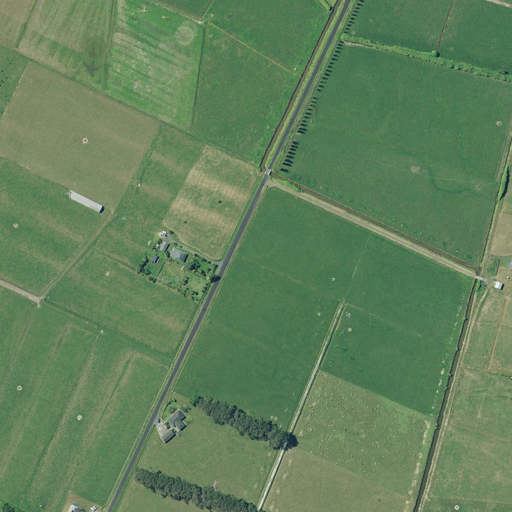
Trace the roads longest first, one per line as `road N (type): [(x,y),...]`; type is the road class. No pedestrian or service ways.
road 1 (residential): [(107,511),(264,176)]
road 2 (unclassified): [(264,176),(483,279)]
road 3 (unclassified): [(266,172),(347,0)]
